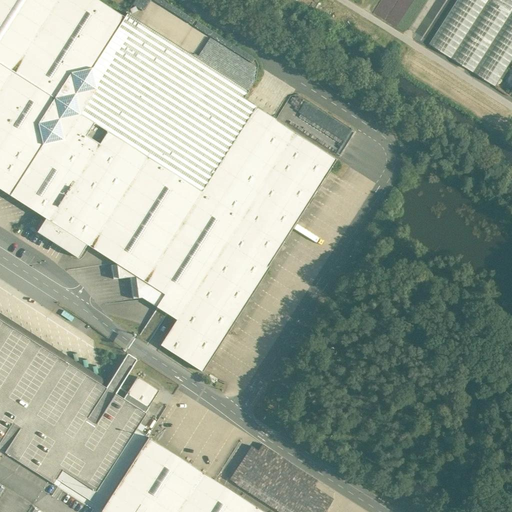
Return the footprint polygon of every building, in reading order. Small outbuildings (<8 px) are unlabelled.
[(124,17),(97,0),(0,0),(0,189),(45,218),(37,232),(78,258),(86,244),(116,263),(135,275),(164,294),(156,307),(157,307),(166,313),(176,319),(160,345),(202,372),(338,159),(243,98),(248,90),(127,13),(124,17)] [(511,60),(511,14),(489,0),(457,0),(429,44),(496,86),(511,60)] [(511,0),(489,0),(511,14),(511,0)] [(135,275),(116,263),(116,264),(111,265),(113,279),(130,277),(135,276),(135,275)] [(164,294),(135,275),(135,276),(130,277),(133,298),(141,297),(156,307),(164,294)] [(157,307),(106,387),(115,394),(166,313),(157,307)] [(50,346),(42,347),(40,339),(32,341),(31,333),(23,335),(21,327),(13,328),(11,320),(3,322),(1,314),(0,314),(0,450),(82,503),(92,509),(96,511),(99,511),(147,437),(134,428),(158,390),(137,377),(123,399),(115,394),(106,387),(103,385),(101,378),(93,380),(91,372),(83,374),(81,366),(73,367),(72,359),(64,361),(62,353),(54,355),(53,353),(52,354),(50,346)] [(147,437),(99,511),(264,511),(147,437)] [(76,511),(82,503),(0,450),(0,511),(76,511)]
